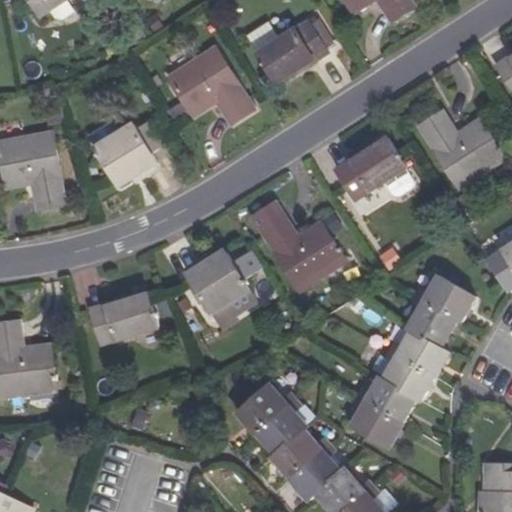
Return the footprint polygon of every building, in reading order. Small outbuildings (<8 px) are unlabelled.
[(28,0),(39,17),(50,10),(66,0),(28,0)] [(66,0),(50,10),(55,18),(63,20),(75,12),(66,0)] [(408,0),(343,0),(354,16),(377,2),(379,0),(381,0),(388,10),(383,12),(392,25),(416,11),(408,0)] [(388,10),(381,0),(379,0),(377,2),(383,12),(388,10)] [(311,21),(260,54),(279,82),(298,70),(315,59),(317,62),(331,53),(327,47),(334,43),(321,21),(313,25),(311,21)] [(228,112),(224,115),(232,127),(257,112),(216,50),(170,80),(194,118),(216,104),(221,101),(228,112)] [(511,56),(498,66),(511,88),(511,56)] [(317,62),(315,59),(298,70),(300,73),(317,62)] [(216,104),(224,115),(228,112),(221,101),(216,104)] [(454,122),(446,110),(421,125),(461,188),(507,158),(483,119),(461,133),(457,135),(450,125),(454,122)] [(124,134),(116,120),(96,132),(103,145),(124,134)] [(125,184),(139,177),(165,163),(159,152),(172,145),(158,122),(146,129),(142,123),(124,134),(103,145),(125,184)] [(461,133),(454,122),(450,125),(457,135),(461,133)] [(53,134),(0,145),(0,154),(7,189),(33,183),(39,182),(41,195),(36,196),(39,211),(68,205),(53,134)] [(338,170),(358,202),(359,201),(384,185),(406,172),(408,170),(390,142),(371,153),(353,165),(351,162),(338,170)] [(351,162),(353,165),(371,153),(369,150),(351,162)] [(168,168),(165,163),(139,177),(142,182),(168,168)] [(414,185),(406,172),(384,185),(393,199),(398,201),(413,191),(414,185)] [(41,195),(39,182),(33,183),(36,196),(41,195)] [(296,227),(288,214),(264,230),(303,291),(350,261),(325,223),(303,237),(298,240),(292,229),(296,227)] [(303,237),(296,227),(292,229),(298,240),(303,237)] [(225,252),(213,260),(188,275),(212,313),(250,290),(225,252)] [(185,270),(188,275),(213,260),(209,254),(185,270)] [(433,292),(424,287),(419,296),(461,320),(465,322),(478,298),(442,277),(433,292)] [(107,302),(92,306),(102,342),(160,326),(151,293),(129,299),(108,306),(107,302)] [(128,295),(107,302),(108,306),(129,299),(128,295)] [(414,305),(423,310),(412,330),(416,333),(440,347),(449,331),(453,333),(461,320),(419,296),(414,305)] [(21,320),(0,321),(0,395),(53,392),(49,345),(24,347),(18,348),(17,336),(23,336),(21,320)] [(407,348),(398,343),(393,351),(439,378),(452,354),(440,347),(416,333),(407,348)] [(388,360),(397,365),(388,380),(421,399),(425,401),(439,378),(393,351),(388,360)] [(361,397),(407,423),(421,399),(388,380),(384,378),(375,392),(367,388),(361,397)] [(257,429),(295,395),(289,388),(282,394),(269,381),(238,409),(257,429)] [(303,425),(307,422),(295,408),(302,402),(295,395),(257,429),(275,451),(303,425)] [(355,427),(393,448),(407,423),(361,397),(356,405),(365,411),(355,427)] [(323,433),(315,439),(303,425),(275,451),(272,454),(290,475),(329,440),(323,433)] [(329,453),(336,447),(329,440),(290,475),(309,496),(320,487),(341,468),(329,453)] [(368,475),(360,481),(345,464),(341,468),(320,487),(331,500),(329,503),(336,511),(341,511),(374,482),(368,475)] [(511,511),(511,466),(488,466),(487,494),(483,495),(482,511),(511,511)] [(383,511),(386,510),(374,496),(381,490),(374,482),(341,511),(383,511)] [(374,496),(386,510),(397,500),(385,486),(381,490),(374,496)] [(2,495),(0,499),(0,511),(34,511),(35,511),(2,495)]
